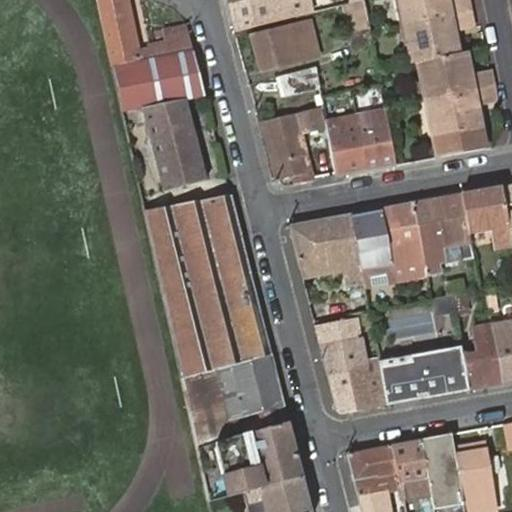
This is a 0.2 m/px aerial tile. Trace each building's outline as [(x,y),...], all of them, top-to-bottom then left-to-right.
[(191,46),(184,21),(162,27),(165,42),(149,46),(148,49),(136,51),(126,0),(97,0),(112,63),(191,46)] [(249,0),(228,5),(235,33),(307,16),(303,0),(249,0)] [(395,0),(409,65),(415,63),(402,0),(395,0)] [(402,0),(415,63),(422,62),(441,158),(485,150),(480,129),(486,128),(481,105),(495,102),(490,73),(476,76),(466,78),(464,71),(468,70),(465,53),(458,55),(455,40),(451,40),(450,34),(461,32),(474,29),(467,0),(457,0),(454,0),(443,2),(442,0),(402,0)] [(355,49),(372,45),(363,2),(352,5),(345,7),(355,49)] [(262,71),(316,58),(309,25),(254,38),(262,71)] [(465,53),(461,32),(450,34),(451,40),(455,40),(458,55),(465,53)] [(191,46),(112,63),(122,112),(141,108),(162,191),(205,180),(184,100),(203,96),(191,46)] [(471,52),(465,53),(468,70),(464,71),(466,78),(476,76),(471,52)] [(422,62),(415,63),(435,160),(441,158),(422,62)] [(315,71),(280,79),(283,98),(319,92),(315,71)] [(266,126),(271,147),(325,133),(321,112),(266,126)] [(366,173),(397,167),(386,114),(355,119),(366,173)] [(336,179),(366,173),(355,119),(349,120),(347,117),(325,121),(327,133),(331,154),(336,179)] [(486,128),(480,129),(485,150),(490,149),(486,128)] [(294,179),(296,186),(313,183),(306,147),(313,145),(316,157),(331,154),(327,133),(325,133),(271,147),(279,182),(294,179)] [(511,244),(500,186),(461,193),(468,231),(490,226),(494,247),(511,244)] [(468,231),(461,193),(412,203),(425,273),(439,271),(438,264),(472,256),(468,231)] [(164,205),(143,209),(163,297),(249,276),(228,195),(164,208),(164,205)] [(425,273),(412,203),(381,208),(393,274),(418,270),(419,275),(425,273)] [(393,274),(381,208),(351,214),(365,287),(394,282),(393,274)] [(365,287),(351,214),(291,225),(289,228),(302,279),(310,277),(308,268),(342,262),(344,272),(346,286),(344,288),(346,297),(334,299),(338,316),(369,311),(365,287)] [(308,268),(310,277),(344,272),(342,262),(308,268)] [(269,354),(249,276),(163,297),(180,378),(269,354)] [(466,310),(463,294),(454,296),(457,312),(466,310)] [(344,414),(388,406),(382,374),(368,377),(358,318),(315,328),(335,409),(344,414)] [(493,327),(492,322),(474,326),(479,352),(464,355),(470,391),(504,385),(493,327)] [(511,328),(511,324),(493,327),(504,385),(511,383),(511,328)] [(462,344),(379,360),(382,374),(388,406),(470,391),(464,355),(462,344)] [(286,424),(269,354),(180,378),(195,446),(286,424)] [(300,478),(286,424),(195,446),(207,501),(241,492),(300,478)] [(436,505),(437,511),(466,511),(454,449),(451,435),(423,440),(433,488),(436,505)] [(423,440),(392,446),(400,492),(401,495),(405,494),(433,488),(423,440)] [(498,511),(484,443),(454,449),(466,511),(498,511)] [(348,454),(364,511),(394,511),(393,504),(388,504),(388,494),(400,492),(392,446),(348,454)] [(308,511),(300,478),(241,492),(245,511),(308,511)]
